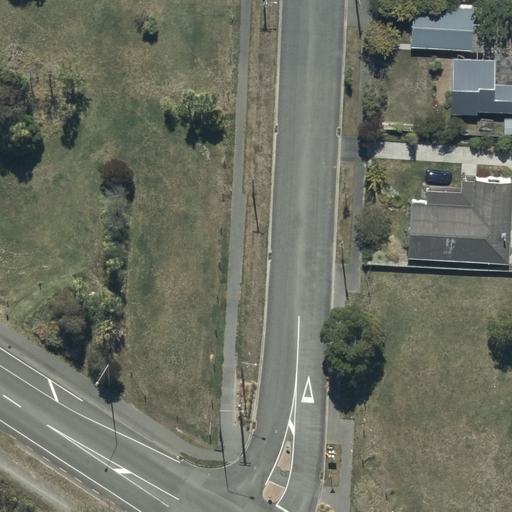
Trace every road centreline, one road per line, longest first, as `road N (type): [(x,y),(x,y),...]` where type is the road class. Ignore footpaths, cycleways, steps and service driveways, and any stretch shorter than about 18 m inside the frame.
road 1 (residential): [(256,511),(276,476),(296,389),(316,0)]
road 2 (unclassified): [(199,511),(0,379)]
